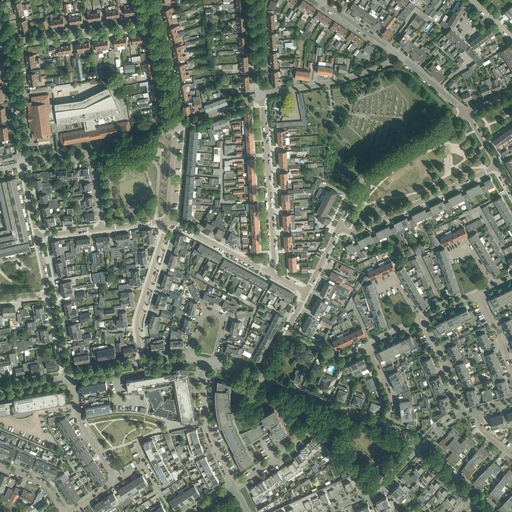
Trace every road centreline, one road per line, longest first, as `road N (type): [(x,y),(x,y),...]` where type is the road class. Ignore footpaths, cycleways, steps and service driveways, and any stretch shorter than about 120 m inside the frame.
road 1 (residential): [(262,375),(381,426),(390,396),(367,344)]
road 2 (residential): [(266,273),(272,261),(261,96)]
road 3 (residential): [(338,226),(356,231),(498,165)]
road 4 (residential): [(338,226),(371,173),(464,113)]
road 5 (residential): [(140,363),(136,318),(168,221)]
road 6 (residential): [(11,44),(154,24)]
road 7 (residential): [(261,96),(344,80),(396,55)]
road 8 (residential): [(101,228),(91,155),(24,163)]
road 9 (residential): [(233,485),(207,420),(207,360)]
